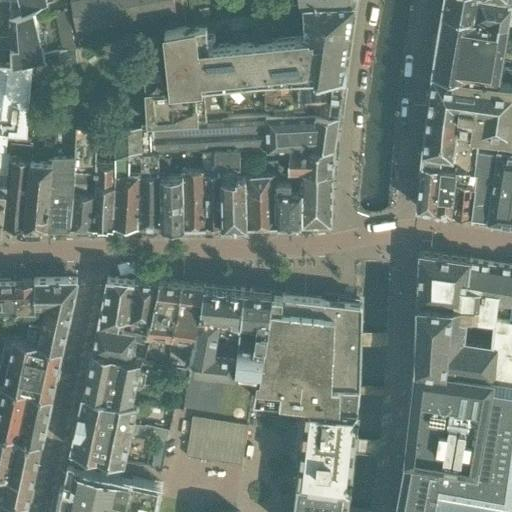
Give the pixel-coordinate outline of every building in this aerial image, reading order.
[(2,125),(0,128),(0,149),(3,150),(5,135),(25,137),(31,54),(43,52),(33,5),(48,0),(9,0),(10,28),(10,47),(10,61),(10,64),(15,63),(12,107),(6,106),(2,125)] [(98,26),(92,0),(70,0),(76,30),(98,26)] [(115,0),(92,0),(98,26),(120,22),(115,0)] [(137,0),(115,0),(120,22),(141,18),(137,0)] [(159,0),(137,0),(141,18),(163,14),(159,0)] [(159,0),(163,14),(174,12),(175,18),(184,16),(181,0),(159,0)] [(511,0),(411,0),(410,8),(441,14),(441,13),(506,22),(509,4),(511,4),(511,0)] [(147,94),(148,119),(204,116),(203,84),(343,76),(343,75),(344,72),(343,72),(344,64),(345,64),(346,61),(345,61),(345,59),(346,48),(375,53),(378,35),(349,31),(352,11),(354,1),(353,1),(354,1),(304,5),(306,36),(208,48),(206,24),(165,30),(169,69),(170,79),(160,79),(160,74),(146,75),(147,94)] [(67,9),(56,11),(63,49),(74,47),(67,9)] [(433,67),(432,71),(511,81),(511,68),(503,68),(503,69),(499,68),(506,22),(441,13),(441,14),(433,67)] [(0,46),(10,47),(10,36),(1,35),(0,34),(0,46)] [(58,54),(60,66),(77,63),(75,51),(58,54)] [(0,105),(6,106),(10,64),(10,61),(0,60),(0,105)] [(469,133),(511,137),(511,81),(432,71),(400,66),(399,84),(397,103),(428,107),(426,127),(426,128),(469,133)] [(204,116),(338,108),(341,92),(369,94),(370,82),(342,81),(343,76),(203,84),(204,116)] [(395,124),(426,127),(428,107),(397,103),(395,124)] [(220,162),(233,161),(233,152),(238,152),(237,147),(249,146),(267,146),(334,143),(334,142),(364,144),(366,112),(366,111),(338,109),(338,108),(204,116),(148,119),(142,119),(144,146),(144,152),(159,151),(182,149),(203,148),(213,148),(215,174),(220,174),(220,162)] [(32,110),(29,142),(24,224),(47,223),(53,153),(53,147),(41,145),(41,147),(37,147),(38,139),(42,140),(43,128),(55,129),(56,124),(56,113),(32,110)] [(56,124),(55,129),(55,142),(74,141),(74,153),(74,161),(90,163),(98,164),(92,222),(96,222),(96,225),(109,226),(109,223),(112,223),(120,152),(133,152),(134,145),(144,146),(142,119),(116,120),(71,123),(56,124)] [(426,128),(426,127),(395,124),(392,148),(423,151),(422,161),(422,162),(440,164),(457,166),(469,168),(469,133),(426,128)] [(511,137),(469,133),(469,168),(469,178),(470,213),(477,214),(488,216),(490,216),(491,216),(498,217),(498,218),(501,218),(509,219),(511,220),(511,219),(511,137)] [(8,140),(7,150),(4,177),(2,225),(24,224),(29,142),(8,140)] [(272,172),(284,172),(288,171),(288,170),(292,170),(333,168),(333,160),(363,162),(364,144),(334,142),(334,143),(267,146),(267,147),(290,145),(289,159),(250,161),(249,146),(237,147),(238,152),(238,161),(238,163),(244,163),(245,171),(253,171),(254,191),(274,191),(272,172)] [(144,152),(144,146),(134,145),(133,152),(120,152),(112,223),(137,223),(144,152)] [(203,148),(182,149),(184,223),(206,222),(203,148)] [(213,148),(203,148),(206,222),(222,222),(220,174),(215,174),(213,148)] [(182,149),(159,151),(161,222),(184,222),(184,223),(182,149)] [(159,151),(144,152),(137,223),(137,222),(161,222),(159,151)] [(53,153),(47,223),(48,223),(50,223),(68,222),(68,223),(70,223),(70,222),(72,187),(88,188),(90,163),(74,161),(74,153),(53,153)] [(422,162),(422,161),(390,158),(389,178),(419,182),(416,206),(388,202),(387,215),(386,215),(385,222),(434,229),(437,209),(436,208),(440,164),(422,162)] [(288,171),(284,172),(284,191),(298,191),(301,220),(331,219),(331,199),(359,202),(361,184),(363,162),(333,160),(333,168),(292,170),(288,170),(288,171)] [(220,162),(220,174),(222,222),(224,222),(224,221),(231,221),(231,224),(239,224),(239,221),(246,221),(246,222),(245,171),(244,163),(238,163),(238,161),(233,161),(220,162)] [(72,187),(70,222),(92,222),(98,164),(90,163),(88,188),(72,187)] [(437,209),(453,211),(457,166),(440,164),(436,208),(437,209)] [(469,213),(470,213),(469,178),(469,168),(457,166),(453,211),(464,212),(464,215),(469,215),(469,213)] [(277,220),(274,191),(254,191),(253,171),(245,171),(246,222),(247,222),(277,220)] [(284,191),(284,172),(272,172),(274,191),(277,220),(301,220),(298,191),(284,191)] [(418,293),(418,300),(495,313),(498,290),(511,291),(511,265),(479,260),(422,251),(423,248),(385,248),(384,261),(389,261),(387,292),(418,293)] [(98,323),(127,329),(134,278),(107,276),(106,284),(100,312),(98,323)] [(53,277),(34,278),(34,302),(45,300),(44,305),(70,309),(77,278),(77,277),(53,277)] [(324,297),(356,301),(357,280),(348,279),(326,277),(324,297)] [(0,314),(1,314),(1,306),(4,306),(4,315),(14,312),(14,278),(0,278),(0,314)] [(34,278),(14,278),(14,312),(28,307),(28,305),(32,305),(35,305),(34,302),(34,278)] [(127,329),(143,333),(144,331),(159,279),(158,279),(158,280),(134,278),(127,329)] [(172,337),(181,282),(159,279),(144,331),(165,333),(165,336),(172,337)] [(144,359),(189,366),(198,314),(203,284),(181,282),(172,337),(165,336),(165,333),(144,331),(143,333),(141,342),(148,343),(144,359)] [(189,366),(231,371),(242,288),(223,286),(203,284),(198,314),(189,366)] [(235,368),(256,370),(258,355),(264,355),(272,291),(242,288),(231,371),(234,372),(234,371),(235,371),(235,368)] [(511,291),(498,290),(495,313),(495,314),(511,317),(511,291)] [(264,355),(360,361),(361,347),(361,334),(362,301),(356,301),(346,300),(324,297),(272,291),(264,355)] [(418,300),(418,302),(387,299),(386,329),(417,333),(416,365),(511,381),(511,317),(495,314),(495,313),(418,300)] [(66,328),(70,309),(44,305),(45,300),(34,302),(35,305),(32,305),(29,320),(66,328)] [(29,320),(26,338),(62,347),(62,344),(66,328),(29,320)] [(133,340),(141,342),(143,333),(127,329),(98,323),(92,348),(135,356),(136,352),(130,351),(133,340)] [(0,383),(51,396),(56,375),(58,366),(57,366),(62,347),(26,338),(14,336),(6,375),(0,373),(0,383)] [(140,357),(135,356),(92,348),(83,390),(131,397),(134,384),(142,386),(143,383),(145,373),(137,371),(140,357)] [(258,355),(256,370),(258,371),(257,374),(256,374),(253,396),(305,402),(358,408),(359,406),(359,395),(359,387),(360,361),(264,355),(258,355)] [(399,491),(396,509),(415,511),(507,511),(510,499),(511,493),(511,485),(511,381),(416,365),(415,371),(385,368),(384,386),(413,389),(413,390),(409,427),(381,424),(380,438),(407,442),(405,455),(378,451),(378,461),(374,487),(399,491)] [(51,396),(0,383),(0,431),(41,440),(51,396)] [(79,409),(76,420),(135,432),(158,437),(167,439),(169,429),(132,421),(135,404),(138,404),(139,398),(131,397),(83,390),(79,409)] [(299,456),(296,481),(349,487),(352,467),(351,467),(352,457),(356,427),(358,408),(305,402),(303,418),(295,417),(290,455),(299,456)] [(250,426),(193,417),(187,457),(243,466),(250,426)] [(76,420),(75,428),(70,449),(78,450),(107,457),(106,458),(109,459),(109,457),(123,460),(129,433),(135,434),(135,432),(76,420)] [(41,440),(0,431),(0,475),(4,477),(0,494),(28,501),(41,440)] [(163,455),(167,439),(158,437),(155,453),(163,455)] [(65,507),(66,507),(87,511),(112,511),(114,506),(124,508),(122,511),(142,511),(143,511),(147,511),(151,511),(158,486),(74,468),(69,489),(68,489),(68,490),(63,493),(63,492),(61,500),(62,500),(65,505),(64,506),(66,506),(65,507)] [(4,477),(0,475),(0,511),(25,511),(28,501),(0,494),(4,477)] [(345,511),(346,509),(349,487),(296,481),(291,511),(345,511)]
